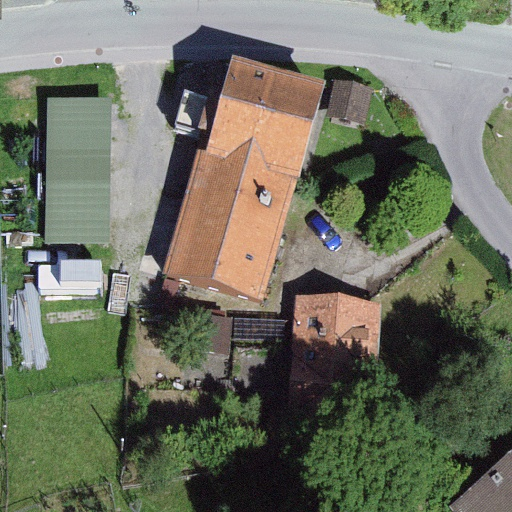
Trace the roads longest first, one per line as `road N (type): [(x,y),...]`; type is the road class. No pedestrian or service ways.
road 1 (tertiary): [(444,45),(254,25),(96,27)]
road 2 (unclassified): [(511,234),(456,156),(438,74),(444,45)]
